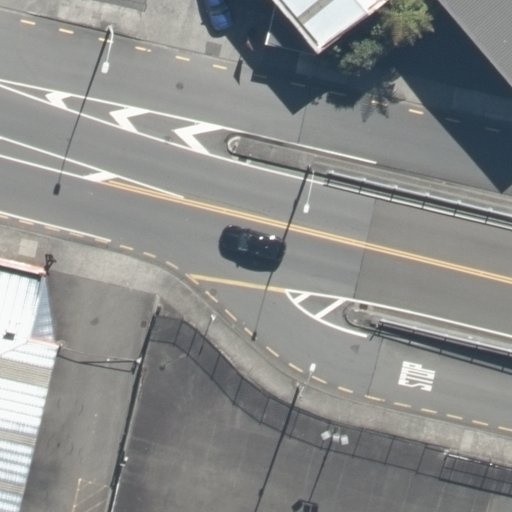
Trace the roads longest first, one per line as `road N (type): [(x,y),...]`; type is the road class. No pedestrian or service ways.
road 1 (secondary): [(0,64),(268,114),(511,174)]
road 2 (secondary): [(511,406),(332,360),(252,300),(177,200)]
road 3 (secondary): [(177,200),(511,280)]
road 4 (secondary): [(0,149),(177,200)]
